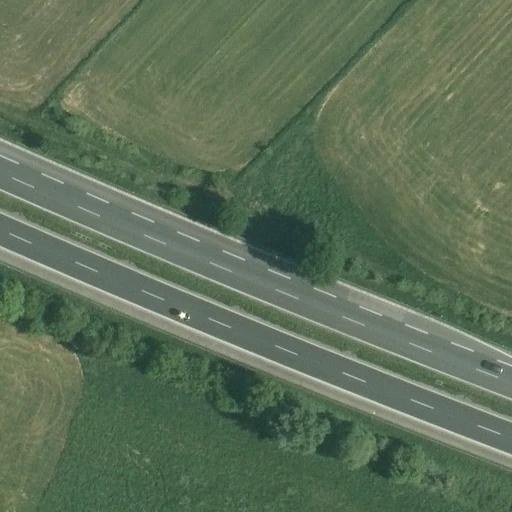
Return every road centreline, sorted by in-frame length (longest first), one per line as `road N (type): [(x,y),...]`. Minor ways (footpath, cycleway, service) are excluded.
road 1 (motorway): [(0,242),(352,396),(511,456)]
road 2 (motorway): [(511,384),(0,171)]
